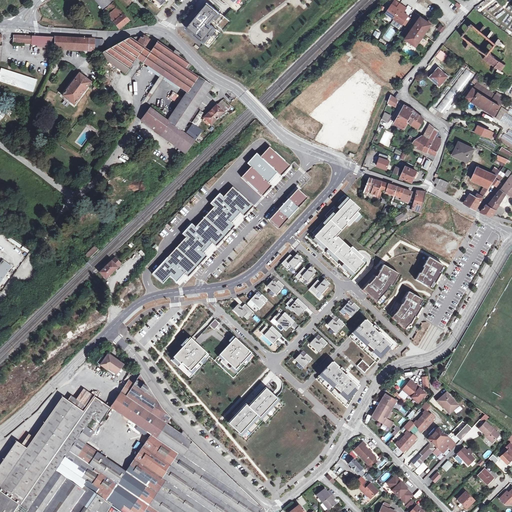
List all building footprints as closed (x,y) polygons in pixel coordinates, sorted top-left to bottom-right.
[(90,0),(103,13),(112,4),(113,3),(110,0),(90,0)] [(149,0),(161,10),(168,0),(149,0)] [(221,0),(231,8),(238,13),(249,0),(221,0)] [(198,15),(188,27),(195,33),(193,35),(203,44),(209,48),(223,32),(229,24),(231,22),(224,16),(208,3),(198,15)] [(393,4),(386,13),(395,19),(402,24),(403,24),(409,15),(404,12),(407,8),(400,3),(397,7),(393,4)] [(128,22),(112,4),(103,13),(119,29),(128,22)] [(414,27),(407,38),(417,45),(432,24),(431,24),(424,19),(422,17),(417,23),(416,22),(413,27),(414,27)] [(402,24),(395,19),(391,23),(398,28),(399,28),(402,24)] [(481,58),(501,70),(505,63),(488,53),(496,40),(468,23),(460,36),(485,52),(481,58)] [(375,30),(372,35),(378,38),(380,33),(375,30)] [(32,37),(14,36),(13,44),(32,45),(32,37)] [(38,37),(38,45),(51,46),(51,44),(54,44),(55,38),(38,37)] [(136,38),(128,40),(143,50),(149,41),(144,37),(141,41),(136,38)] [(54,44),(54,46),(54,49),(94,51),(94,48),(99,48),(99,47),(102,47),(103,39),(55,38),(54,44)] [(494,42),(503,47),(505,43),(497,38),(494,42)] [(143,50),(128,40),(125,40),(102,53),(101,55),(106,64),(125,76),(136,60),(143,50)] [(187,93),(197,78),(187,71),(190,65),(179,58),(181,55),(174,52),(173,53),(157,44),(149,55),(143,64),(187,93)] [(406,45),(402,50),(410,57),(414,52),(406,45)] [(440,49),(435,56),(441,62),(447,55),(440,49)] [(136,60),(143,64),(149,55),(143,50),(136,60)] [(434,79),(437,82),(439,79),(442,82),(445,79),(446,79),(450,76),(446,72),(445,73),(442,71),(443,69),(439,66),(436,69),(437,70),(434,73),(433,72),(429,76),(433,79),(434,79)] [(466,68),(452,88),(447,85),(429,110),(441,119),(473,73),(466,68)] [(0,81),(33,91),(36,80),(0,69),(0,81)] [(91,83),(79,74),(71,85),(63,96),(74,105),(91,83)] [(197,78),(187,93),(182,100),(177,96),(174,101),(179,104),(171,115),(169,118),(179,125),(185,127),(188,123),(193,128),(202,116),(196,112),(212,89),(197,78)] [(477,82),(473,88),(490,98),(501,105),(504,99),(477,82)] [(485,109),(490,98),(473,88),(467,98),(485,109)] [(389,102),(396,105),(398,99),(392,95),(389,102)] [(490,98),(485,109),(496,116),(501,105),(490,98)] [(217,106),(224,113),(226,110),(220,104),(217,106)] [(501,139),(511,144),(511,104),(509,110),(501,106),(494,119),(510,127),(506,134),(504,133),(501,139)] [(410,116),(414,110),(413,109),(405,105),(402,111),(410,116)] [(224,113),(217,106),(204,119),(211,125),(224,113)] [(183,153),(193,141),(181,132),(149,110),(140,122),(183,153)] [(424,118),(414,110),(410,116),(408,121),(413,123),(412,124),(419,128),(422,123),(421,122),(424,118)] [(399,116),(408,121),(410,116),(402,111),(399,116)] [(408,121),(399,116),(395,122),(405,128),(408,122),(408,121)] [(181,132),(193,141),(199,134),(193,128),(188,123),(185,127),(181,132)] [(430,124),(424,135),(425,136),(430,139),(436,128),(430,124)] [(492,131),(485,128),(486,127),(479,124),(476,132),(489,137),(492,131)] [(420,144),(425,136),(424,135),(423,135),(416,139),(414,142),(420,144)] [(430,139),(425,136),(420,144),(418,147),(424,150),(430,139)] [(430,139),(424,150),(429,152),(434,141),(430,139)] [(434,141),(429,152),(436,156),(442,144),(440,143),(434,141)] [(460,142),(454,155),(469,162),(475,149),(460,142)] [(501,149),(511,155),(511,152),(502,146),(501,149)] [(397,167),(399,168),(407,151),(405,150),(397,167)] [(389,156),(380,153),(378,161),(379,161),(378,165),(388,169),(390,160),(388,160),(389,156)] [(509,160),(499,156),(497,159),(507,164),(509,160)] [(422,168),(428,170),(432,161),(426,158),(422,168)] [(406,166),(404,170),(401,176),(401,177),(412,182),(414,178),(417,179),(420,173),(406,166)] [(401,176),(404,170),(399,168),(397,167),(394,173),(401,176)] [(485,196),(493,184),(497,179),(498,176),(478,167),(473,180),(486,186),(480,195),(478,194),(476,197),(471,194),(465,204),(477,210),(485,196)] [(511,175),(501,190),(506,194),(507,193),(511,186),(511,175)] [(368,193),(373,180),(369,178),(364,191),(368,193)] [(373,180),(368,193),(371,194),(376,181),(373,180)] [(448,184),(441,180),(438,185),(437,188),(444,192),(448,184)] [(376,181),(371,194),(378,196),(382,183),(376,181)] [(382,183),(378,196),(377,198),(380,198),(382,192),(386,193),(389,185),(382,183)] [(389,185),(386,193),(394,196),(397,196),(398,197),(401,189),(389,185)] [(404,190),(402,198),(409,201),(412,193),(404,190)] [(497,196),(502,200),(506,194),(501,190),(497,196)] [(426,192),(420,191),(418,192),(413,210),(420,213),(426,192)] [(493,200),(499,205),(502,200),(497,196),(493,200)] [(360,209),(349,199),(345,203),(339,210),(331,219),(329,221),(314,237),(319,241),(326,247),(332,253),(334,256),(343,264),(350,270),(354,274),(364,263),(361,261),(364,258),(352,247),(350,249),(337,237),(336,238),(335,237),(347,225),(349,226),(360,215),(357,212),(360,209)] [(499,205),(493,200),(489,205),(488,205),(481,212),(492,216),(499,205)] [(345,203),(343,201),(337,208),(339,210),(345,203)] [(402,213),(394,218),(398,224),(406,219),(402,213)] [(326,247),(319,241),(317,243),(324,249),(326,247)] [(95,253),(93,250),(87,256),(89,258),(95,253)] [(297,254),(293,258),(290,255),(281,264),(288,270),(292,267),(293,269),(299,262),(301,259),(297,254)] [(441,264),(429,257),(423,267),(424,268),(420,274),(419,273),(415,280),(427,287),(430,281),(432,282),(434,280),(437,281),(441,273),(440,273),(437,271),(441,264)] [(122,265),(115,258),(101,273),(107,280),(122,265)] [(0,264),(0,283),(11,267),(3,261),(0,264)] [(350,270),(343,264),(341,266),(348,272),(350,270)] [(370,286),(366,290),(377,301),(386,291),(390,285),(396,273),(383,265),(379,272),(380,272),(374,281),(370,286)] [(310,267),(307,270),(304,267),(295,277),(302,283),(306,280),(307,281),(313,275),(312,274),(315,271),(310,267)] [(399,274),(396,273),(390,285),(392,287),(399,274)] [(321,283),(317,280),(309,289),(316,296),(319,292),(321,294),(327,288),(326,287),(329,284),(324,279),(321,283)] [(272,281),(267,286),(276,295),(284,286),(278,281),(275,284),(272,281)] [(376,303),(377,301),(366,290),(370,286),(368,284),(362,290),(376,303)] [(85,290),(63,312),(67,317),(77,327),(100,305),(85,290)] [(397,311),(393,316),(399,321),(397,323),(402,328),(407,323),(409,324),(410,324),(415,317),(413,316),(415,313),(417,314),(422,307),(420,306),(417,304),(421,299),(409,292),(405,299),(406,299),(402,305),(401,304),(397,311)] [(255,295),(250,300),(259,309),(267,300),(262,295),(259,298),(255,295)] [(447,308),(454,312),(461,302),(454,298),(447,308)] [(307,308),(297,299),(294,302),(291,299),(286,304),(296,314),(297,313),(299,316),(304,311),(307,308)] [(359,308),(354,303),(351,306),(347,303),(342,309),(351,317),(359,308)] [(254,313),(245,304),(242,307),(238,304),(233,309),(236,311),(236,312),(242,318),(244,316),(247,320),(254,313)] [(294,322),(284,312),(281,316),(278,313),(273,318),(283,328),(284,327),(286,329),(291,325),(294,322)] [(214,319),(209,325),(214,330),(219,323),(214,319)] [(344,325),(339,319),(336,322),(332,319),(327,325),(336,333),(344,325)] [(349,337),(377,363),(394,344),(374,326),(372,328),(364,320),(349,337)] [(282,335),(272,326),(269,329),(265,326),(260,332),(270,342),(271,341),(273,343),(278,338),(278,339),(282,335)] [(208,354),(190,338),(173,357),(180,364),(182,363),(190,371),(204,357),(205,358),(208,354)] [(252,353),(235,338),(219,355),(223,358),(220,362),(229,370),(232,367),(235,370),(252,353)] [(327,343),(321,338),(318,341),(315,338),(310,343),(319,352),(327,343)] [(312,359),(306,354),(303,357),(300,354),(295,360),(304,368),(312,359)] [(107,355),(103,361),(100,359),(96,364),(107,371),(108,369),(116,374),(122,365),(107,355)] [(357,366),(364,373),(370,367),(362,360),(357,366)] [(339,370),(331,362),(316,379),(347,408),(359,388),(343,373),(345,371),(341,368),(339,370)] [(84,444),(98,424),(91,418),(91,419),(63,460),(55,472),(30,509),(27,511),(106,511),(110,507),(117,511),(259,511),(261,508),(204,454),(191,441),(161,409),(136,369),(110,407),(150,434),(125,472),(84,444)] [(425,395),(410,381),(402,391),(417,404),(425,395)] [(246,405),(228,423),(240,434),(257,415),(259,418),(277,399),(266,389),(248,407),(246,405)] [(98,424),(109,408),(82,390),(75,401),(74,402),(72,406),(67,402),(61,399),(33,440),(28,436),(20,447),(15,443),(0,465),(0,511),(27,511),(30,509),(55,472),(63,460),(91,419),(91,418),(98,424)] [(446,393),(438,399),(444,406),(443,408),(448,414),(457,406),(446,393)] [(381,404),(391,408),(396,400),(385,394),(383,397),(385,398),(381,404)] [(394,396),(402,402),(404,400),(398,395),(398,396),(396,394),(394,396)] [(70,397),(67,402),(72,406),(74,402),(75,401),(70,397)] [(391,408),(381,404),(377,411),(375,410),(374,413),(384,419),(391,408)] [(393,409),(391,408),(384,419),(386,420),(393,409)] [(409,419),(415,413),(412,410),(406,416),(409,419)] [(415,421),(412,424),(417,428),(416,429),(420,433),(423,430),(424,431),(426,427),(428,423),(429,424),(432,421),(431,420),(434,417),(430,414),(429,415),(424,411),(422,414),(416,422),(415,421)] [(373,416),(372,419),(388,430),(392,424),(386,420),(384,419),(374,413),(372,415),(373,416)] [(486,437),(491,443),(499,435),(485,422),(478,429),(486,437)] [(454,437),(459,441),(471,429),(465,424),(461,429),(460,428),(458,431),(459,432),(454,437)] [(396,426),(391,433),(395,436),(400,429),(396,426)] [(436,448),(446,437),(440,432),(437,428),(426,440),(436,448)] [(398,449),(402,453),(404,450),(405,451),(408,448),(407,447),(410,444),(411,445),(414,442),(413,441),(415,438),(411,435),(406,431),(403,434),(404,435),(397,442),(397,441),(394,444),(399,449),(398,449)] [(446,437),(436,448),(441,454),(447,447),(450,450),(455,445),(446,437)] [(373,459),(370,456),(371,455),(363,447),(364,446),(361,442),(353,451),(367,465),(373,459)] [(419,455),(424,459),(433,449),(428,444),(419,455)] [(505,452),(502,455),(508,462),(511,458),(511,446),(509,444),(503,450),(505,452)] [(465,451),(469,456),(473,452),(469,447),(465,451)] [(469,456),(465,451),(462,448),(456,454),(457,455),(463,461),(467,465),(473,459),(469,456)] [(486,459),(492,453),(488,450),(482,456),(486,459)] [(424,459),(419,455),(415,451),(410,456),(419,464),(424,459)] [(457,455),(453,458),(460,465),(463,461),(457,455)] [(497,460),(491,455),(488,459),(493,464),(497,460)] [(508,462),(502,455),(499,458),(506,465),(508,462)] [(376,462),(373,459),(367,465),(370,468),(376,462)] [(363,474),(360,471),(361,470),(352,460),(348,464),(357,474),(360,477),(363,474)] [(441,467),(446,472),(453,465),(448,460),(441,467)] [(423,462),(414,471),(419,475),(427,467),(423,462)] [(497,478),(490,471),(487,474),(483,469),(476,475),(486,486),(493,479),(494,480),(497,478)] [(434,483),(439,477),(435,473),(430,479),(434,483)] [(390,488),(396,480),(393,477),(386,484),(390,488)] [(398,479),(396,480),(405,489),(406,488),(398,479)] [(396,480),(390,488),(392,490),(391,491),(404,504),(412,496),(405,489),(396,480)] [(365,483),(358,489),(361,492),(362,492),(369,500),(377,492),(369,484),(368,486),(365,483)] [(335,504),(333,501),(332,499),(334,497),(332,494),(329,492),(327,493),(326,492),(324,489),(316,495),(327,510),(335,504)] [(413,496),(417,499),(422,492),(418,489),(413,496)] [(506,492),(499,499),(505,505),(510,505),(511,503),(511,490),(508,494),(506,492)] [(457,500),(465,509),(473,501),(465,492),(457,500)]
